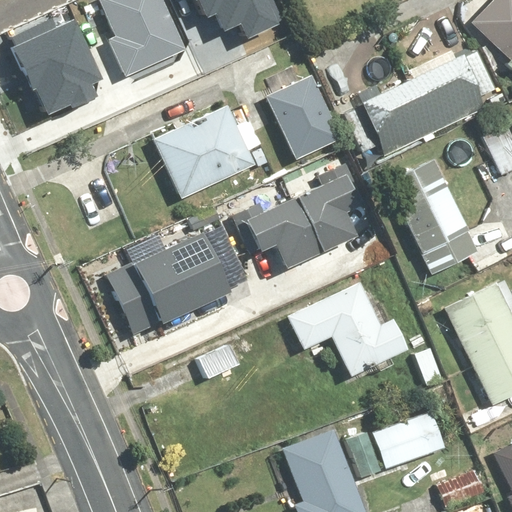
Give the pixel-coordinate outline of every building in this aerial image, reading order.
[(164,0),(94,0),(129,74),(187,47),(164,0)] [(186,0),(197,22),(209,17),(214,27),(230,20),(236,35),(274,17),(266,0),(186,0)] [(511,0),(484,0),(467,19),(511,58),(511,0)] [(7,42),(36,110),(61,99),(63,105),(88,94),(81,79),(90,76),(66,20),(53,25),(48,15),(8,32),(12,41),(7,42)] [(473,48),(360,100),(383,149),(496,98),(473,48)] [(316,82),(270,101),(294,159),(340,139),(316,82)] [(229,99),(154,134),(185,200),(260,164),(229,99)] [(511,126),(511,124),(480,138),(498,176),(511,169),(511,126)] [(482,247),(442,166),(392,191),(432,271),(482,247)] [(345,176),(241,218),(262,271),(367,229),(345,176)] [(206,230),(113,274),(141,333),(234,289),(206,230)] [(367,268),(285,307),(303,345),(330,333),(350,376),(420,343),(404,309),(390,316),(367,268)] [(511,305),(497,276),(443,303),(495,406),(511,397),(511,305)] [(424,349),(407,354),(416,384),(434,378),(424,349)] [(436,405),(369,425),(381,464),(448,443),(436,405)] [(368,511),(336,423),(283,443),(302,496),(292,500),(296,511),(368,511)] [(511,443),(489,453),(511,507),(511,443)] [(474,471),(396,503),(399,511),(433,511),(482,492),(474,471)]
